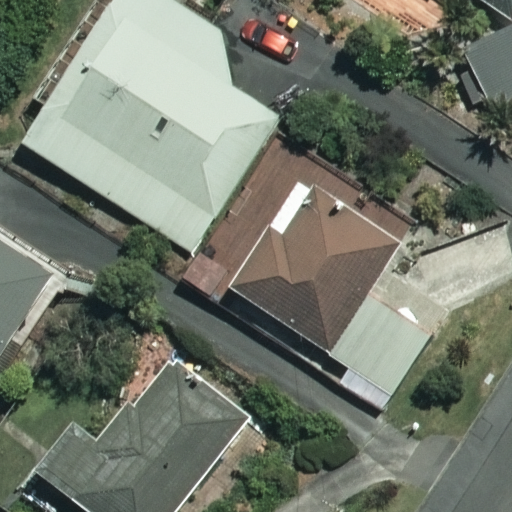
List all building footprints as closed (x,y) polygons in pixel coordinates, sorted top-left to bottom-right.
[(226,40),(163,0),(118,0),(25,146),(192,253),(278,118),(235,90),(226,40)] [(511,0),(474,0),(508,23),(511,16),(511,0)] [(511,106),(511,34),(464,58),(492,116),(511,106)] [(398,244),(275,162),(201,273),(387,396),(426,337),(363,296),(398,244)] [(0,360),(54,278),(0,242),(0,360)] [(173,511),(245,419),(175,365),(110,451),(74,425),(36,474),(85,511),(173,511)]
